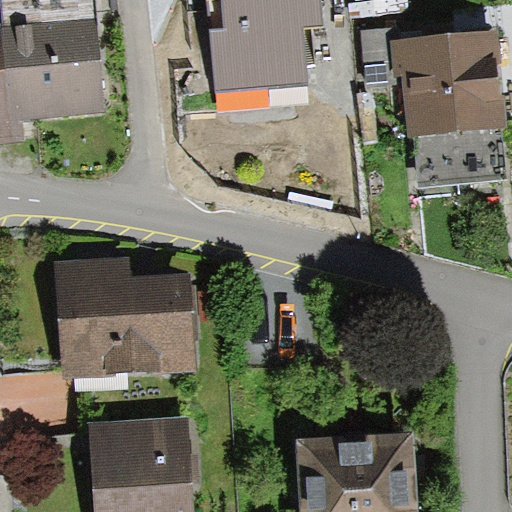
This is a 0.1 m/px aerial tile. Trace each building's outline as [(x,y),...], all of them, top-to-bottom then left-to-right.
[(0,0),(0,144),(26,143),(24,123),(110,114),(99,0),(0,0)] [(322,0),(207,0),(215,96),(312,88),(307,29),(324,27),(322,0)] [(395,42),(394,29),(364,32),(368,87),(404,84),(408,138),(416,138),(420,187),(508,179),(495,34),(395,42)] [(133,256),(59,260),(66,376),(200,368),(195,275),(134,278),(133,256)] [(192,511),(186,416),(89,423),(94,511),(192,511)] [(413,511),(410,448),(303,454),(306,511),(413,511)]
